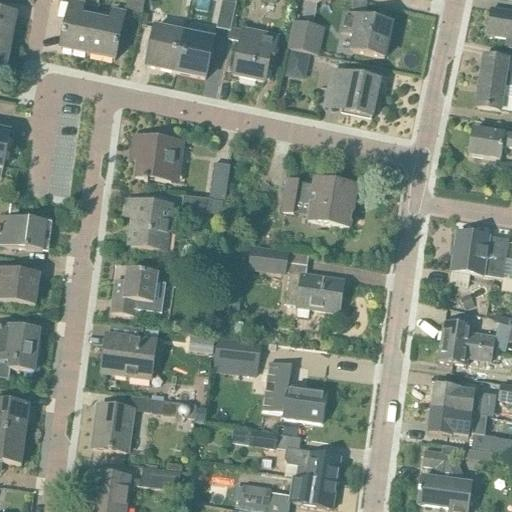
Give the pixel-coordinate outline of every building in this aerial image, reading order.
[(0,0),(0,39),(10,42),(15,17),(0,13),(0,4),(1,1),(0,0)] [(80,19),(84,4),(85,4),(85,0),(69,0),(67,16),(59,51),(87,57),(94,22),(80,19)] [(145,0),(127,0),(125,10),(142,14),(145,0)] [(231,30),(236,5),(222,2),(216,30),(230,33),(231,30)] [(511,14),(491,11),(487,38),(506,41),(504,50),(511,50),(511,14)] [(94,22),(87,57),(114,63),(121,28),(124,17),(111,13),(108,25),(94,22)] [(384,60),(391,27),(343,17),(340,35),(354,38),(351,53),(384,60)] [(310,56),(319,58),(325,30),(293,23),(287,51),(290,52),(310,56)] [(175,76),(183,36),(154,30),(145,70),(175,76)] [(230,33),(229,42),(239,44),(232,79),(263,85),(267,69),(272,70),(277,39),(242,32),(231,30),(230,33)] [(213,43),(183,36),(175,76),(205,82),(213,43)] [(10,42),(0,39),(0,70),(5,72),(10,42)] [(310,56),(290,52),(284,77),(304,82),(310,56)] [(484,58),(480,84),(511,88),(511,76),(505,75),(508,62),(484,58)] [(371,122),(379,84),(332,74),(328,92),(345,95),(340,116),(371,122)] [(511,88),(480,84),(476,111),(500,114),(502,98),(511,99),(511,88)] [(0,168),(2,169),(9,134),(0,131),(0,168)] [(503,137),(473,132),(468,158),(498,163),(500,151),(511,152),(511,139),(502,139),(503,137)] [(170,185),(175,144),(133,138),(131,153),(137,153),(133,179),(170,185)] [(214,165),(209,201),(224,203),(224,205),(230,168),(214,165)] [(250,194),(253,174),(231,171),(227,191),(250,194)] [(308,224),(349,231),(356,190),(315,183),(314,188),(287,183),(282,214),(293,216),(295,204),(311,206),(308,224)] [(224,205),(224,203),(209,201),(209,202),(184,198),(182,212),(222,218),(224,205)] [(163,252),(169,208),(125,202),(122,219),(132,220),(129,248),(163,252)] [(9,218),(17,219),(19,207),(11,205),(9,218)] [(0,247),(41,254),(45,224),(17,219),(9,218),(0,216),(0,247)] [(508,242),(458,233),(451,274),(449,287),(468,290),(469,277),(482,279),(483,278),(511,282),(511,261),(505,261),(508,242)] [(252,248),(248,272),(286,278),(286,276),(289,255),(289,254),(252,248)] [(0,302),(34,307),(38,276),(0,271),(0,302)] [(114,283),(110,315),(133,318),(134,313),(161,316),(166,286),(155,284),(156,276),(145,274),(126,271),(124,284),(114,283)] [(341,285),(289,277),(284,308),(337,316),(341,285)] [(215,294),(213,313),(232,315),(234,296),(215,294)] [(466,313),(474,309),(469,297),(461,301),(466,313)] [(494,322),(493,323),(499,324),(511,327),(511,319),(510,321),(495,317),(494,322)] [(444,323),(441,343),(469,348),(493,352),(495,339),(471,336),(473,328),(444,323)] [(33,374),(38,333),(0,327),(0,379),(8,381),(9,370),(33,374)] [(149,381),(154,345),(107,339),(101,375),(149,381)] [(217,340),(212,372),(234,376),(236,364),(258,367),(261,347),(217,340)] [(441,343),(437,363),(466,368),(468,361),(490,365),(493,352),(441,343)] [(297,348),(294,363),(328,370),(331,355),(297,348)] [(270,364),(261,415),(282,418),(282,422),(320,427),(325,395),(299,391),(288,390),(292,368),(270,364)] [(511,388),(501,386),(498,403),(511,405),(511,388)] [(434,387),(431,410),(455,413),(471,415),(473,394),(458,392),(458,390),(434,387)] [(153,401),(151,416),(196,422),(198,411),(198,408),(153,401)] [(0,430),(25,434),(29,407),(0,403),(0,430)] [(97,408),(91,451),(125,456),(132,413),(132,412),(130,412),(97,408)] [(455,414),(455,413),(431,410),(428,435),(452,439),(452,437),(468,439),(469,428),(470,428),(471,417),(455,414)] [(206,413),(198,411),(196,422),(196,425),(204,427),(206,413)] [(0,463),(21,466),(25,434),(0,430),(0,463)] [(206,434),(197,431),(194,445),(203,447),(206,434)] [(234,446),(274,452),(276,437),(237,431),(234,446)] [(493,456),(493,454),(511,457),(511,442),(495,440),(474,436),(471,452),(493,456)] [(436,470),(434,482),(422,480),(417,507),(449,511),(467,511),(472,488),(468,487),(462,475),(450,473),(452,459),(461,460),(462,451),(443,448),(441,457),(425,454),(423,468),(436,470)] [(462,451),(461,460),(469,461),(471,452),(462,451)] [(296,480),(335,486),(339,461),(310,457),(310,456),(286,452),(285,461),(287,466),(298,468),(296,480)] [(180,475),(143,470),(140,488),(178,494),(180,475)] [(122,511),(127,481),(94,476),(88,511),(122,511)] [(325,511),(330,511),(335,486),(296,480),(294,480),(292,491),(290,491),(289,499),(288,506),(290,507),(325,511)] [(235,488),(233,502),(240,504),(269,508),(271,496),(272,492),(243,487),(243,489),(235,488)]
